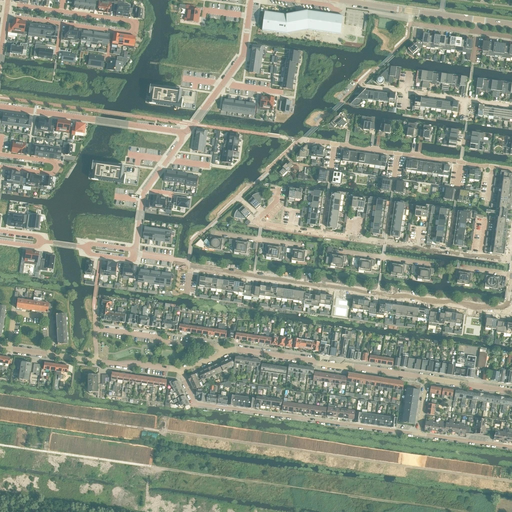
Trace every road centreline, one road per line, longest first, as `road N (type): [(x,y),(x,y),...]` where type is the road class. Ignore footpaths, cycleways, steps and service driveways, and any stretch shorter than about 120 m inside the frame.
road 1 (residential): [(507,310),(199,267),(191,268),(187,293)]
road 2 (residential): [(179,370),(195,404),(418,436)]
road 3 (residential): [(427,378),(226,351)]
road 4 (residential): [(111,31),(136,35),(138,22),(7,4)]
road 5 (tertiary): [(478,20),(341,0)]
road 6 (residential): [(95,329),(226,351)]
road 7 (residential): [(385,241),(261,223)]
